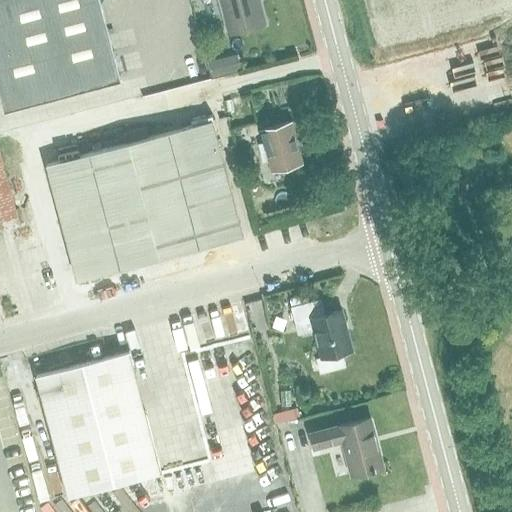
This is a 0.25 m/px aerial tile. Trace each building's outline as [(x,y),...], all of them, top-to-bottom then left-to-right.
[(0,0),(0,93),(4,109),(121,78),(101,2),(102,0),(0,0)] [(220,0),(229,32),(262,23),(255,0),(220,0)] [(236,52),(222,56),(227,72),(241,68),(236,52)] [(212,118),(89,151),(120,267),(243,234),(212,118)] [(292,120),(261,128),(272,169),(303,161),(292,120)] [(0,228),(19,223),(0,153),(0,228)] [(248,174),(241,176),(243,184),(250,183),(248,174)] [(296,321),(311,317),(321,355),(314,357),(318,372),(344,365),(340,351),(352,348),(341,308),(324,312),(320,298),(292,306),(296,321)] [(129,349),(36,374),(68,494),(161,470),(129,349)] [(273,402),(276,415),(295,410),(291,397),(273,402)] [(314,446),(342,439),(352,474),(383,466),(370,416),(338,424),(338,425),(310,432),(314,446)]
